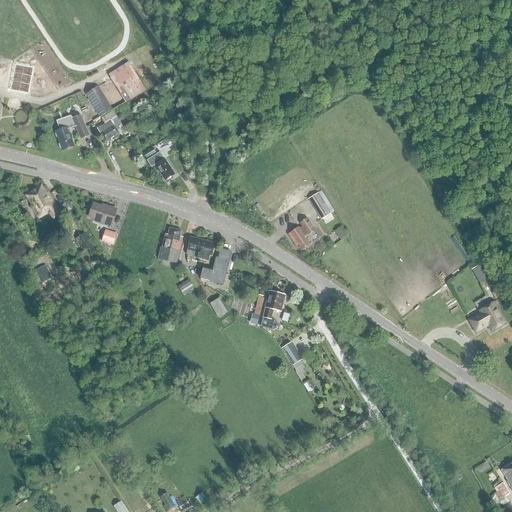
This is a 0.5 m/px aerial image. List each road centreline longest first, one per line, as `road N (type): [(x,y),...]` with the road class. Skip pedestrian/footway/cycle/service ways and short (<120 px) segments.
road 1 (tertiary): [(324,286),(196,209),(0,154)]
road 2 (track): [(326,0),(459,214),(474,216),(511,195)]
road 3 (residential): [(438,511),(317,317),(324,286)]
road 4 (track): [(196,209),(239,130),(292,0)]
road 5 (tertiary): [(511,410),(324,286)]
road 6 (track): [(266,59),(218,56),(172,76),(137,63)]
